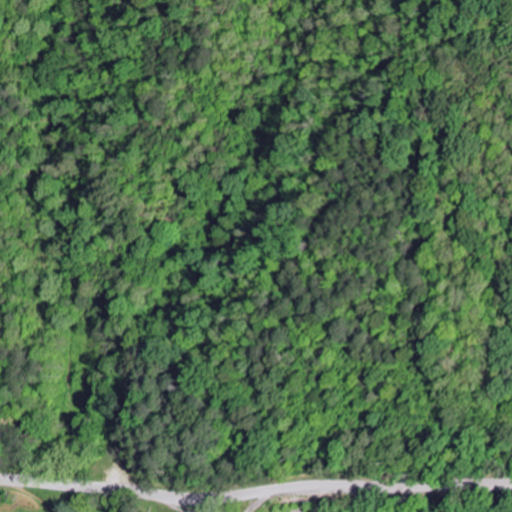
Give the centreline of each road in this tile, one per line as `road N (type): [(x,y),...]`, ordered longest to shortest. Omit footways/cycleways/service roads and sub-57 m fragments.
road 1 (tertiary): [(284,489),(189,497),(0,478)]
road 2 (tertiary): [(284,489),(511,482)]
